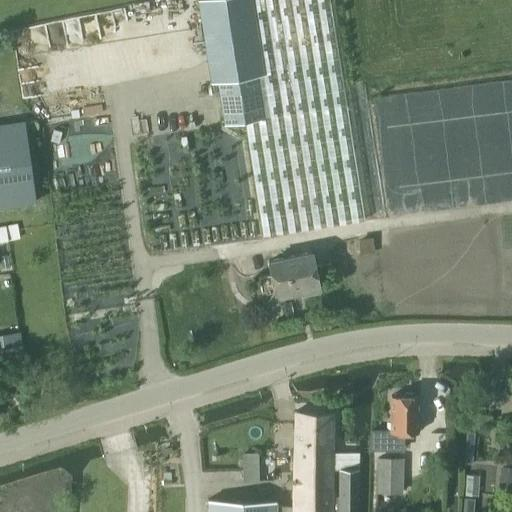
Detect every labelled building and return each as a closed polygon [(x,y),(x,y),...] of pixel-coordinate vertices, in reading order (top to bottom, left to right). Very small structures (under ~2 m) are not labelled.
[(251,0),(197,0),(211,82),(217,81),(224,124),(244,121),(270,117),(251,0)] [(329,0),(251,0),(270,117),(244,121),(262,235),(364,219),(329,0)] [(23,121),(0,124),(0,206),(34,201),(23,121)] [(357,239),(359,255),(374,254),(372,237),(357,239)] [(268,261),(274,293),(300,288),(301,294),(318,290),(310,252),(268,261)] [(0,347),(20,345),(18,333),(0,335),(0,347)] [(371,429),(371,448),(402,448),(403,431),(418,431),(418,394),(415,394),(412,392),(405,391),(403,394),(391,394),(390,429),(371,429)] [(357,511),(358,451),(332,451),(332,410),(295,409),(294,505),(276,504),(276,500),(207,499),(206,511),(331,511),(332,467),(339,467),(338,511),(357,511)] [(377,458),(376,493),(401,494),(402,459),(377,458)] [(511,466),(499,465),(498,485),(511,486),(511,466)] [(466,474),(464,495),(477,496),(479,475),(466,474)]
